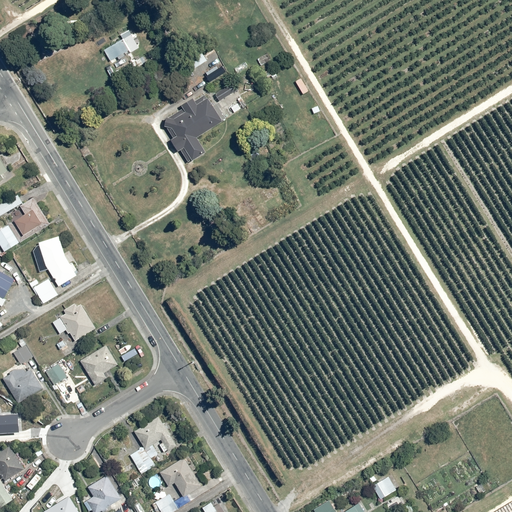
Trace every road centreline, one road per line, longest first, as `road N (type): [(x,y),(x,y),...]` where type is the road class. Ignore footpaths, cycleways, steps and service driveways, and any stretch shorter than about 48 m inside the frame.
road 1 (residential): [(181,368),(7,87)]
road 2 (residential): [(268,511),(181,368)]
road 3 (residential): [(69,438),(181,368)]
